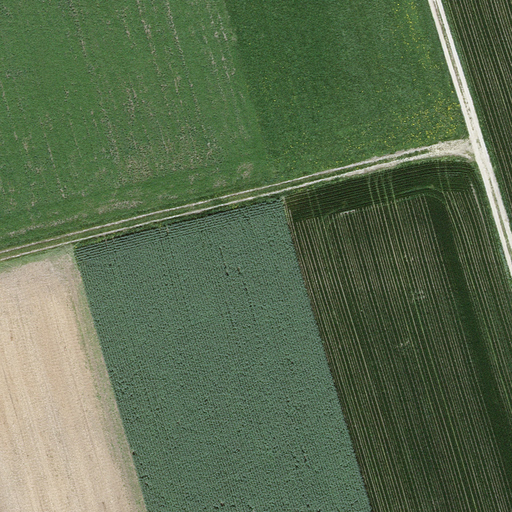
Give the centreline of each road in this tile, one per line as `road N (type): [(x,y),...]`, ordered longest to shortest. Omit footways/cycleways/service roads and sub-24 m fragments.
road 1 (track): [(476,136),(0,255)]
road 2 (track): [(511,256),(434,0)]
